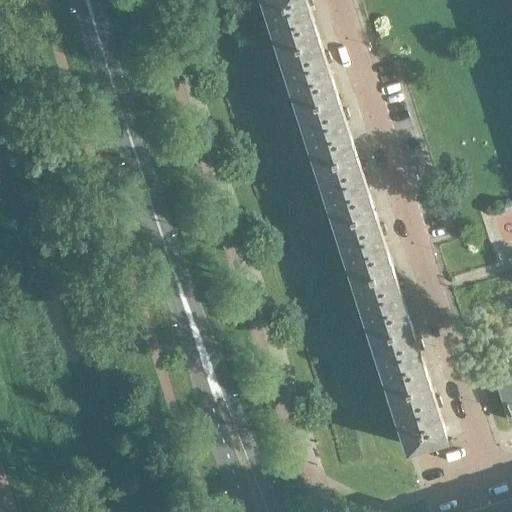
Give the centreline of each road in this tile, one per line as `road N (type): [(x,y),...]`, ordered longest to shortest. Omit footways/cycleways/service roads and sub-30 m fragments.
road 1 (secondary): [(276,511),(180,266),(97,0)]
road 2 (secondary): [(78,0),(242,511)]
road 3 (residential): [(450,361),(337,0)]
road 4 (residential): [(490,479),(450,361)]
